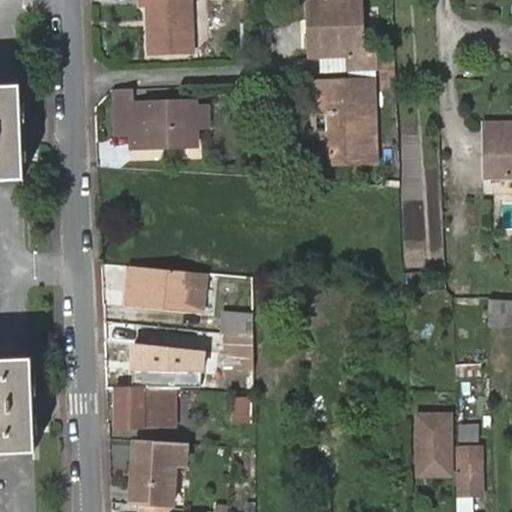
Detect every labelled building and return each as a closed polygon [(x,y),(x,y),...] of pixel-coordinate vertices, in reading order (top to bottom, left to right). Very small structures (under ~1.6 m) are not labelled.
[(192,53),(190,0),(139,0),(139,8),(146,8),(148,56),(192,53)] [(346,73),(374,71),(373,56),(361,56),(359,0),(306,0),(308,58),(346,57),(346,73)] [(372,82),(312,85),(315,165),(375,163),(372,82)] [(18,88),(0,88),(0,180),(25,179),(18,88)] [(131,107),(130,91),(113,92),(114,136),(131,136),(131,149),(196,147),(196,130),(195,108),(195,104),(131,107)] [(208,108),(195,108),(196,130),(209,130),(208,108)] [(511,135),(511,124),(484,125),(484,136),(511,135)] [(511,135),(484,136),(485,179),(511,178),(511,135)] [(199,312),(204,275),(129,268),(125,306),(199,312)] [(511,300),(487,299),(487,327),(511,326),(511,300)] [(223,336),(250,338),(249,318),(225,315),(223,336)] [(250,360),(250,338),(223,336),(219,335),(219,360),(250,360)] [(159,390),(171,390),(168,346),(109,345),(110,369),(113,370),(114,390),(159,390)] [(29,361),(0,362),(0,454),(36,452),(29,361)] [(159,390),(114,390),(116,427),(161,425),(159,390)] [(171,390),(159,390),(161,425),(173,424),(171,390)] [(253,415),(253,393),(237,392),(238,416),(253,415)] [(449,416),(417,416),(418,477),(450,477),(449,416)] [(477,427),(458,427),(458,443),(478,443),(477,427)] [(168,505),(171,506),(174,466),(184,467),(185,445),(134,442),(130,503),(137,503),(168,505)] [(458,495),(473,495),(482,495),(481,450),(457,450),(458,495)] [(328,511),(328,490),(308,490),(308,511),(328,511)] [(472,511),(473,495),(458,495),(458,511),(472,511)] [(167,511),(168,505),(137,503),(137,511),(167,511)]
